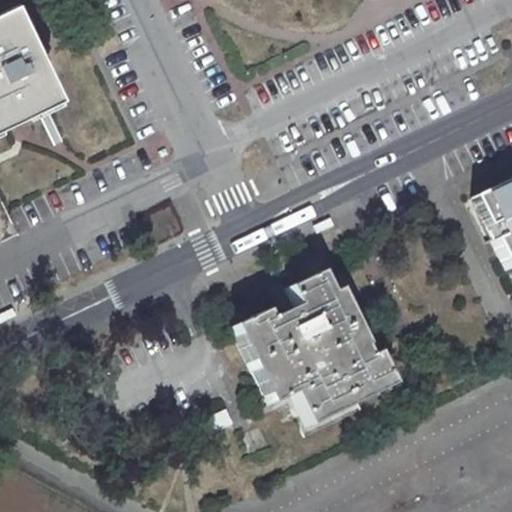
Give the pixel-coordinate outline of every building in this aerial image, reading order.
[(0,133),(40,113),(0,28),(0,133)] [(511,177),(469,199),(511,289),(511,177)] [(0,247),(20,238),(0,196),(0,247)] [(227,327),(265,404),(286,395),(302,427),(387,388),(371,354),(360,359),(357,354),(360,352),(333,292),(325,296),(315,275),(282,290),(292,313),(267,325),(261,311),(227,327)] [(261,311),(286,302),(282,291),(257,300),(261,311)] [(201,420),(207,434),(230,423),(223,409),(201,420)]
